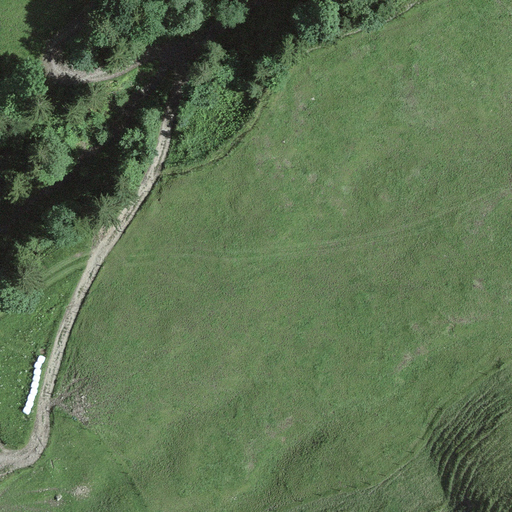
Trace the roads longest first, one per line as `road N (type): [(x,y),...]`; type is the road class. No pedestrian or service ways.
road 1 (track): [(182,65),(152,174),(99,257),(58,347),(40,453),(14,461),(0,451)]
road 2 (track): [(182,65),(160,53),(106,71),(65,74),(56,67),(55,49),(100,0)]
